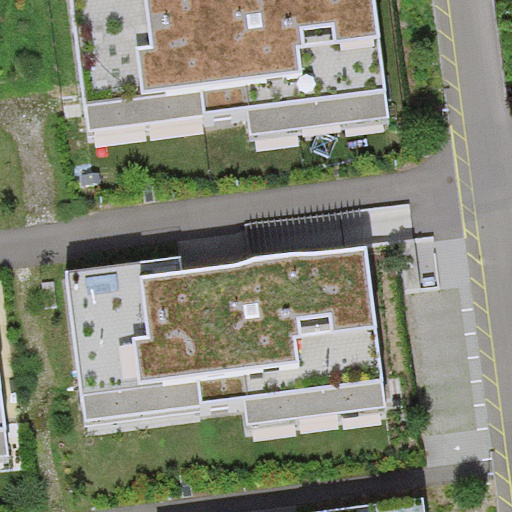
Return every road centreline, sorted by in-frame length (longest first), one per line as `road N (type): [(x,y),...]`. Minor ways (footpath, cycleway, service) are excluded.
road 1 (residential): [(482,169),(511,404)]
road 2 (residential): [(462,0),(482,169)]
